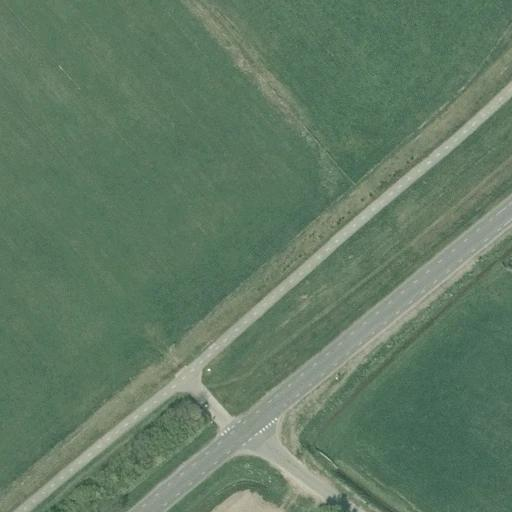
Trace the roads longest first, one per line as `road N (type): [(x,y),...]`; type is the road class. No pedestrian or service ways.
road 1 (tertiary): [(243,431),(511,207)]
road 2 (unclassified): [(354,511),(243,431)]
road 3 (tertiary): [(148,511),(243,431)]
